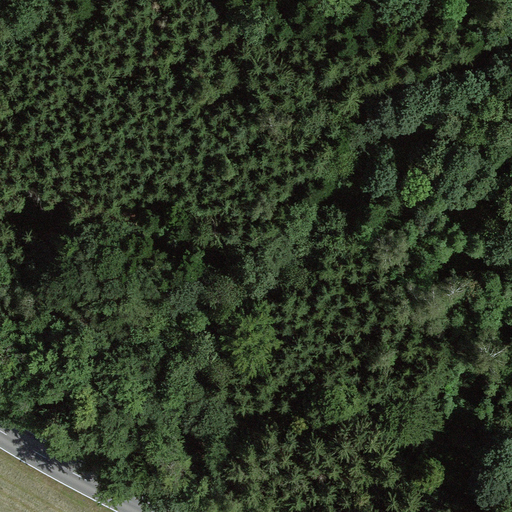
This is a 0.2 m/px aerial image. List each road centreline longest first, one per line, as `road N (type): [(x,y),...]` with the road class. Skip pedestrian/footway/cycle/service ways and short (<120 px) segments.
road 1 (track): [(511,256),(479,200),(335,98),(226,0)]
road 2 (tertiary): [(0,434),(149,511)]
